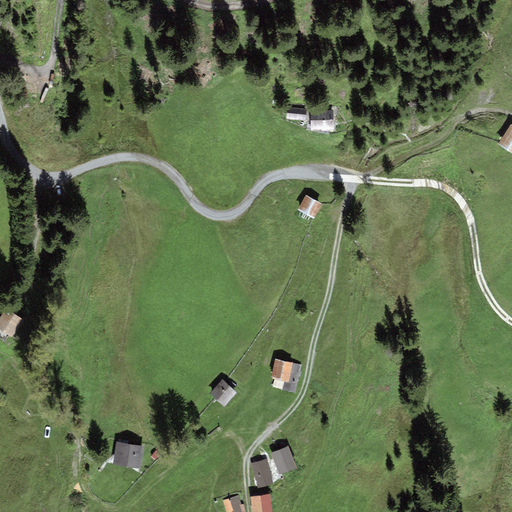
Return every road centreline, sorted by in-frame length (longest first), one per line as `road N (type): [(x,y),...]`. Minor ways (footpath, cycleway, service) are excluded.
road 1 (track): [(0,109),(9,143),(33,169),(67,172),(136,154),(157,160),(195,199),(224,212),(285,170),(449,189),(469,212),(485,287),(511,319)]
road 2 (track): [(511,109),(462,110),(438,137),(361,172),(348,187),(314,350),(294,395),(247,455),(248,511)]
road 3 (track): [(247,455),(229,425),(126,493),(94,493),(82,478),(73,429),(45,406),(7,351)]
